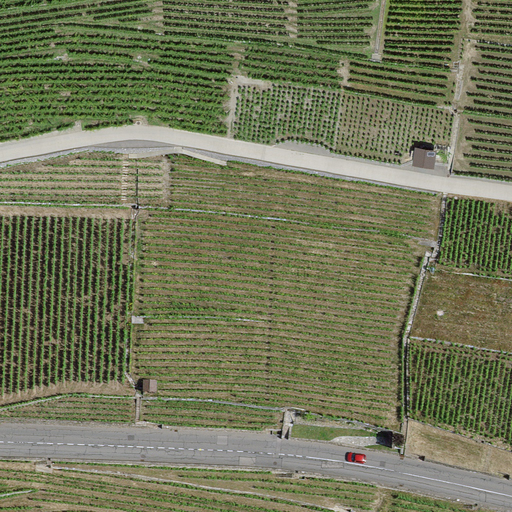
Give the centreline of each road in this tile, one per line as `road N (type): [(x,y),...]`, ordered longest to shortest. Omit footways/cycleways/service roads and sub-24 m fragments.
road 1 (track): [(0,150),(103,133),(175,135),(511,193)]
road 2 (tertiary): [(511,496),(305,454),(0,439)]
